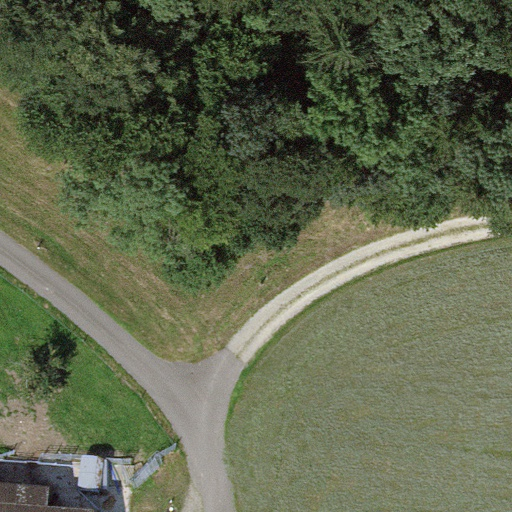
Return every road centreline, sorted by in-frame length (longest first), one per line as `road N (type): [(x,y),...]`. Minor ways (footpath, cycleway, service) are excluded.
road 1 (track): [(198,431),(223,375),(284,308),(376,257),(511,222)]
road 2 (track): [(224,511),(198,431),(109,332),(0,246)]
